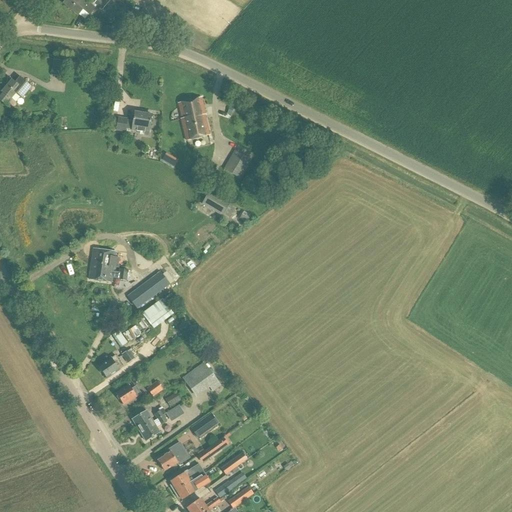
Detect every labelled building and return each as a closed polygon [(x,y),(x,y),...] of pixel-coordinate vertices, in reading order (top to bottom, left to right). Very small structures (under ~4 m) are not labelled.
[(87,4),(82,0),(66,0),(63,3),(78,16),(83,10),(89,16),(95,8),(88,2),(87,4)] [(102,11),(110,0),(109,0),(96,0),(94,4),(102,11)] [(60,77),(62,61),(53,60),(51,76),(60,77)] [(100,66),(90,64),(89,71),(99,73),(100,66)] [(32,87),(20,78),(16,83),(12,80),(2,92),(3,93),(0,96),(0,99),(5,104),(10,99),(11,100),(16,93),(22,98),(32,87)] [(187,141),(210,135),(205,114),(206,113),(202,98),(179,104),(183,119),(181,119),(187,141)] [(149,133),(152,115),(135,112),(134,121),(128,120),(128,119),(119,118),(117,129),(126,130),(126,129),(149,133)] [(240,179),(251,160),(234,150),(223,170),(240,179)] [(166,153),(162,160),(174,167),(179,160),(166,153)] [(215,187),(221,179),(209,170),(203,178),(215,187)] [(221,216),(228,203),(209,193),(203,206),(221,216)] [(247,222),(250,216),(242,211),(239,217),(247,222)] [(128,270),(119,269),(119,273),(114,272),(115,268),(119,269),(119,266),(119,265),(118,265),(119,261),(120,261),(120,258),(116,258),(117,253),(117,252),(93,249),(88,280),(112,283),(113,279),(118,279),(118,280),(126,281),(128,270)] [(137,310),(138,309),(139,311),(146,306),(147,308),(163,296),(162,295),(171,288),(169,285),(170,285),(168,283),(160,272),(127,297),(137,310)] [(128,343),(145,332),(140,325),(149,319),(146,314),(121,331),(128,343)] [(147,345),(143,340),(128,351),(127,351),(121,355),(128,364),(151,348),(149,344),(147,345)] [(209,363),(217,357),(215,354),(206,360),(209,363)] [(106,379),(119,370),(123,367),(115,356),(110,359),(111,359),(99,368),(99,369),(99,371),(100,373),(102,373),(106,379)] [(213,393),(222,386),(204,363),(182,379),(197,398),(210,388),(213,393)] [(153,397),(162,391),(156,382),(147,389),(153,397)] [(132,389),(130,386),(116,395),(123,405),(141,394),(136,386),(132,389)] [(169,407),(180,400),(176,393),(165,400),(169,407)] [(166,413),(171,422),(184,414),(179,405),(166,413)] [(157,420),(164,416),(163,415),(165,414),(162,408),(158,410),(159,411),(154,415),(157,420)] [(139,430),(153,422),(147,411),(133,420),(139,430)] [(164,416),(157,420),(160,425),(167,421),(164,416)] [(197,438),(211,428),(204,418),(190,428),(197,438)] [(153,422),(139,430),(146,441),(160,432),(153,422)] [(202,463),(228,445),(223,438),(197,456),(202,463)] [(165,471),(178,463),(174,457),(178,455),(175,449),(165,456),(158,461),(165,471)] [(247,460),(242,453),(228,464),(233,470),(247,460)] [(177,490),(200,476),(204,474),(200,468),(198,467),(195,468),(195,467),(185,473),(171,482),(173,485),(170,486),(174,492),(177,490)] [(209,481),(204,474),(200,476),(177,490),(174,492),(178,499),(180,497),(182,500),(196,491),(205,485),(205,484),(208,482),(209,481)] [(241,483),(239,479),(235,482),(234,480),(229,483),(228,482),(214,491),(219,498),(234,489),(233,488),(236,485),(237,486),(241,483)] [(233,509),(253,495),(248,487),(228,502),(233,509)] [(219,500),(202,511),(209,511),(209,510),(226,499),(224,496),(219,500)] [(202,511),(219,500),(217,498),(205,506),(201,499),(187,508),(189,511),(202,511)]
